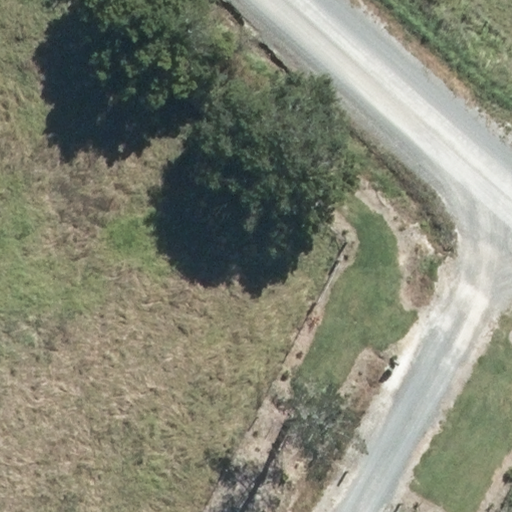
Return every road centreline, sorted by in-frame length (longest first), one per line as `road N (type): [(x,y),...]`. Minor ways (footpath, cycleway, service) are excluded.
road 1 (unclassified): [(511,217),(262,0)]
road 2 (track): [(388,511),(511,267)]
